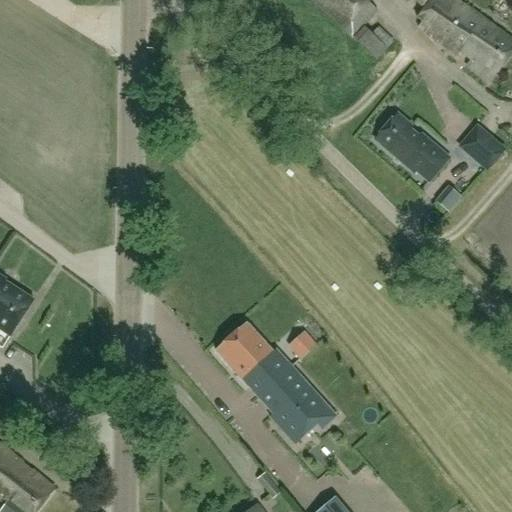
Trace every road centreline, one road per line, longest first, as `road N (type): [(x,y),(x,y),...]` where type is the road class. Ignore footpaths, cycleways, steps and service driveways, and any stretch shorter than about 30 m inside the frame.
road 1 (tertiary): [(125,511),(132,0)]
road 2 (unclassified): [(511,329),(186,12),(161,0)]
